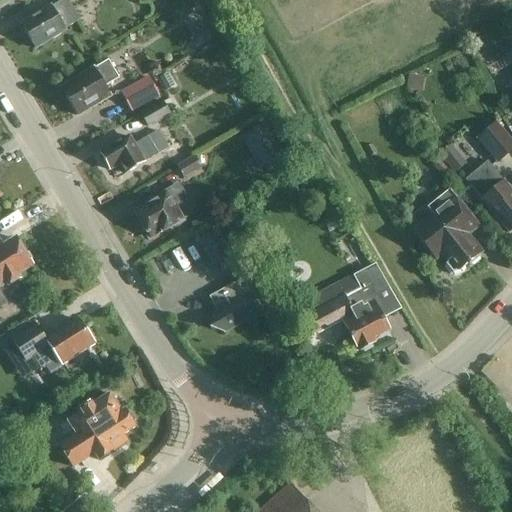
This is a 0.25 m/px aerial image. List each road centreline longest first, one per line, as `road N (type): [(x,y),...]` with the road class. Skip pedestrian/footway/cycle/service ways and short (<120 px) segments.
road 1 (tertiary): [(223,415),(184,382),(140,317),(0,77)]
road 2 (tertiary): [(223,415),(318,419),(383,404),(447,373),(511,311)]
road 3 (tertiary): [(143,511),(223,415)]
